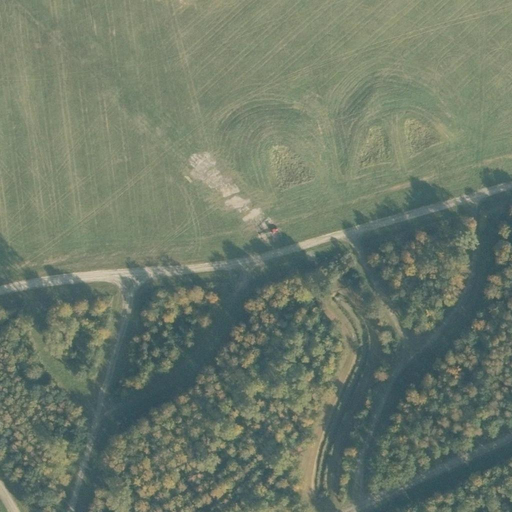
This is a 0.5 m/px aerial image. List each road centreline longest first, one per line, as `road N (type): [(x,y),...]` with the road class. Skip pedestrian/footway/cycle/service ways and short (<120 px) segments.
road 1 (track): [(0,290),(143,276),(82,511)]
road 2 (track): [(143,276),(321,241),(511,184)]
road 3 (unknown): [(244,260),(237,289),(199,350),(105,422)]
road 4 (track): [(343,511),(511,432)]
